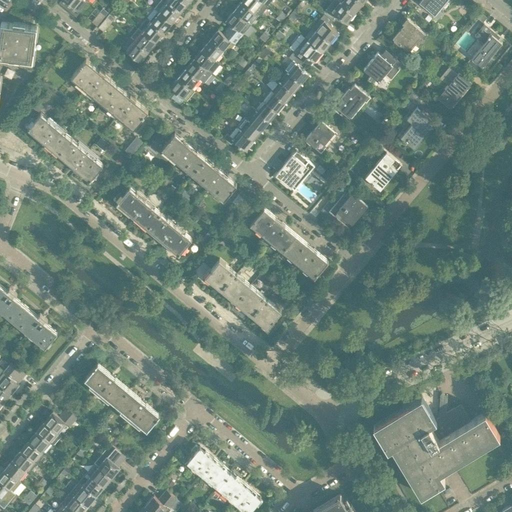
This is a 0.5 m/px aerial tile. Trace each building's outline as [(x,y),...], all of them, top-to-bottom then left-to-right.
[(66,0),(76,8),(82,0),(66,0)] [(179,13),(164,0),(160,0),(154,8),(171,22),(179,13)] [(187,3),(183,0),(164,0),(179,13),(187,3)] [(242,0),(241,0),(234,9),(247,20),(254,10),(242,0)] [(262,0),(242,0),(254,10),(263,0),(262,0)] [(346,22),(355,12),(340,0),(333,0),(324,12),(325,12),(339,24),(343,19),(346,22)] [(362,3),(359,0),(340,0),(355,12),(362,3)] [(420,0),(419,1),(434,14),(433,15),(437,18),(442,12),(438,9),(445,0),(420,0)] [(171,22),(154,8),(146,17),(150,20),(164,32),(171,22)] [(251,23),(247,20),(234,9),(226,19),(231,23),(243,33),(251,23)] [(92,21),(97,25),(105,15),(100,11),(92,21)] [(335,28),(339,24),(325,12),(313,26),(316,29),(330,41),(338,31),(335,28)] [(481,12),(477,17),(482,21),(486,16),(481,12)] [(107,17),(99,26),(103,30),(111,20),(107,17)] [(164,32),(150,20),(146,17),(138,27),(142,29),(156,41),(164,32)] [(415,44),(425,32),(407,17),(402,22),(404,24),(402,27),(401,26),(392,37),(406,48),(412,41),(415,44)] [(0,79),(1,74),(0,74),(0,73),(0,54),(9,56),(9,55),(21,56),(20,57),(33,59),(34,49),(32,49),(33,35),(36,35),(37,25),(25,23),(25,24),(19,24),(20,23),(1,21),(0,30),(0,79)] [(231,23),(227,28),(240,38),(244,33),(243,33),(231,23)] [(472,56),(483,65),(502,42),(498,39),(500,36),(484,23),(475,35),(484,42),(472,56)] [(330,41),(316,29),(313,26),(305,36),(308,38),(322,50),(330,41)] [(236,43),(240,38),(227,28),(223,32),(218,29),(210,38),(222,49),(226,52),(234,42),(236,43)] [(156,41),(142,29),(134,39),(148,51),(156,41)] [(279,29),(275,34),(281,38),(285,34),(279,29)] [(148,51),(134,39),(130,36),(125,42),(129,45),(125,49),(140,60),(148,51)] [(322,50),(308,38),(305,36),(293,50),(307,62),(311,58),(314,60),(322,50)] [(210,38),(202,48),(215,58),(222,49),(210,38)] [(202,48),(194,57),(207,67),(215,58),(202,48)] [(262,59),(267,53),(263,50),(258,56),(262,59)] [(311,74),(304,68),(304,67),(303,67),(307,62),(293,50),(289,56),(295,61),(287,70),(303,83),(311,74)] [(403,63),(387,50),(383,55),(378,51),(364,68),(379,80),(385,73),(392,79),(400,70),(398,68),(403,63)] [(243,66),(248,61),(242,56),(238,62),(239,62),(243,66)] [(194,57),(186,67),(199,77),(207,67),(194,57)] [(100,68),(99,68),(86,58),(72,75),(102,101),(117,83),(105,73),(105,72),(100,68)] [(467,62),(476,70),(479,67),(470,59),(467,62)] [(439,96),(450,105),(470,81),(459,72),(457,74),(449,66),(440,77),(448,84),(439,96)] [(186,67),(178,76),(191,87),(199,77),(186,67)] [(303,83),(287,70),(279,80),(295,93),(303,83)] [(178,76),(170,86),(183,96),(191,87),(178,76)] [(295,93),(279,80),(271,89),(287,102),(295,93)] [(354,82),(350,87),(349,86),(344,92),(334,104),(349,116),(364,99),(366,101),(370,96),(354,82)] [(117,83),(102,101),(134,127),(148,109),(135,99),(136,98),(130,93),(130,94),(117,83)] [(287,102),(271,89),(263,99),(279,112),(287,102)] [(63,100),(71,107),(74,103),(71,101),(71,100),(67,96),(63,100)] [(279,112),(263,99),(256,108),(271,121),(279,112)] [(394,109),(387,103),(383,109),(390,114),(394,109)] [(412,122),(401,136),(408,142),(414,147),(416,145),(436,122),(427,114),(416,106),(407,117),(412,122)] [(271,121),(256,108),(248,118),(263,131),(271,121)] [(332,108),(329,111),(339,119),(342,116),(332,108)] [(28,127),(59,152),(72,137),(41,112),(34,120),(31,118),(27,123),(29,125),(28,127)] [(339,135),(344,130),(327,116),(323,121),(321,120),(306,137),(321,150),(336,132),(339,135)] [(263,131),(248,118),(240,127),(255,140),(263,131)] [(255,140),(240,127),(232,137),(227,133),(223,137),(231,143),(234,139),(238,143),(240,145),(240,144),(247,150),(255,140)] [(155,131),(152,138),(159,141),(162,134),(155,131)] [(205,157),(175,131),(162,147),(193,172),(205,157)] [(132,153),(144,140),(138,134),(126,147),(132,153)] [(103,163),(72,137),(59,152),(90,179),(92,177),(94,179),(99,173),(96,171),(103,163)] [(381,157),(365,176),(380,189),(402,163),(382,146),(376,153),(381,157)] [(294,189),(314,165),(296,150),(276,174),(281,177),(294,189)] [(237,183),(205,157),(193,172),(224,198),(237,183)] [(276,174),(272,179),(281,187),(284,183),(279,180),(281,177),(276,174)] [(117,201),(148,227),(160,211),(130,185),(123,194),(120,191),(116,197),(118,199),(117,201)] [(303,186),(300,190),(312,200),(315,196),(303,186)] [(368,204),(348,187),(329,210),(349,227),(368,204)] [(238,194),(232,201),(238,207),(245,199),(238,194)] [(296,232),(264,206),(250,222),(283,249),(296,232)] [(192,237),(160,211),(148,227),(179,253),(181,251),(183,253),(187,247),(185,245),(192,237)] [(210,229),(206,234),(211,238),(215,233),(210,229)] [(328,259),(296,232),(283,249),(315,275),(328,259)] [(220,286),(219,287),(222,290),(223,289),(236,300),(251,284),(219,258),(205,275),(220,286)] [(0,307),(15,320),(26,305),(13,294),(16,291),(11,288),(9,290),(0,282),(0,307)] [(282,309),(251,284),(236,300),(250,312),(250,313),(253,315),(267,326),(282,309)] [(40,316),(26,305),(15,320),(45,345),(58,331),(44,319),(46,317),(42,313),(40,316)] [(0,362),(5,366),(11,358),(5,354),(0,359),(0,362)] [(12,360),(4,369),(0,372),(0,382),(11,391),(27,372),(12,360)] [(85,377),(116,403),(128,387),(115,376),(116,375),(113,372),(112,373),(98,361),(85,377)] [(11,391),(0,382),(0,398),(3,401),(11,391)] [(142,399),(128,387),(116,403),(147,428),(160,413),(146,402),(147,400),(143,398),(142,399)] [(440,470),(500,434),(485,410),(471,419),(466,422),(459,411),(456,406),(436,418),(422,395),(374,424),(388,447),(392,445),(421,492),(445,478),(440,470)] [(68,406),(64,411),(74,419),(78,415),(68,406)] [(53,410),(45,420),(57,430),(65,421),(70,425),(74,419),(64,411),(60,416),(53,410)] [(62,434),(57,430),(45,420),(37,429),(53,443),(54,443),(62,434)] [(53,443),(37,429),(29,439),(45,452),(53,443)] [(45,452),(29,439),(21,449),(33,459),(37,462),(45,452)] [(121,450),(111,442),(107,447),(113,452),(117,455),(121,450)] [(187,459),(218,485),(231,470),(200,445),(198,446),(196,444),(191,449),(194,452),(187,459)] [(113,460),(109,457),(113,452),(107,447),(95,462),(99,465),(112,476),(120,466),(113,460)] [(21,449),(13,458),(25,468),(33,459),(21,449)] [(13,458),(5,468),(18,478),(25,468),(13,458)] [(112,476),(99,465),(91,474),(104,485),(112,476)] [(18,478),(5,468),(0,473),(0,479),(10,487),(14,491),(21,481),(18,478)] [(261,496),(231,470),(218,485),(217,487),(231,499),(232,497),(249,511),(255,503),(258,505),(263,500),(260,497),(261,496)] [(104,485),(91,474),(87,471),(79,481),(96,495),(104,485)] [(0,479),(0,495),(1,497),(10,487),(0,479)] [(96,495),(79,481),(71,490),(88,504),(96,495)] [(166,488),(162,493),(172,502),(176,497),(166,488)] [(81,511),(88,504),(71,490),(63,500),(77,511),(81,511)] [(154,494),(146,504),(155,511),(167,511),(171,508),(168,506),(172,502),(162,493),(159,498),(154,494)] [(356,511),(351,503),(347,505),(344,499),(340,493),(313,510),(308,511),(356,511)] [(77,511),(63,500),(55,509),(58,511),(77,511)] [(511,511),(511,505),(511,503),(501,510),(502,511),(511,511)]
